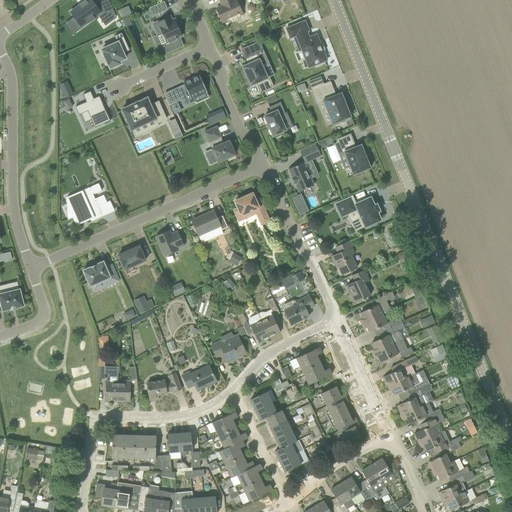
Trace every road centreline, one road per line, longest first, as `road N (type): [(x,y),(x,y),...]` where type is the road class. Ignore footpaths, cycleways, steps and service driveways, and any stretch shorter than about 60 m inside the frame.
road 1 (tertiary): [(511,444),(335,0)]
road 2 (residential): [(265,166),(33,269)]
road 3 (residential): [(232,390),(179,417),(101,417),(92,432),(84,511)]
road 4 (residential): [(33,269),(17,212),(14,78),(0,44)]
road 5 (residential): [(210,44),(220,85),(265,166)]
road 6 (residential): [(389,434),(335,320)]
road 7 (residential): [(335,320),(257,363),(232,390)]
road 8 (residential): [(289,502),(232,390)]
road 9 (residential): [(289,502),(389,434)]
